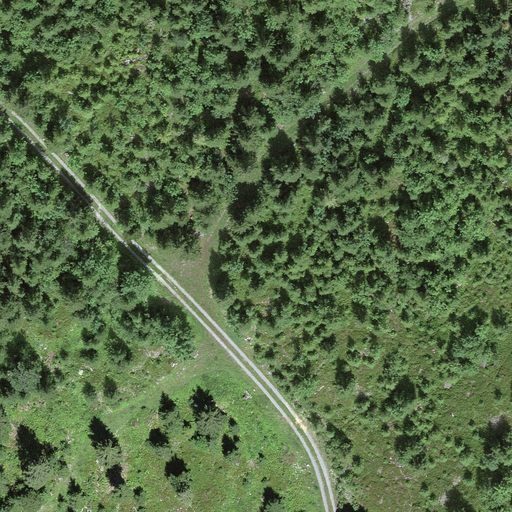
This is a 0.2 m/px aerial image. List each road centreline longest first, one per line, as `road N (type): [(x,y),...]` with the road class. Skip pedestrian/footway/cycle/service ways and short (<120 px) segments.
road 1 (track): [(459,0),(370,58),(303,115),(265,154),(183,274),(151,265),(0,110)]
road 2 (track): [(183,274),(218,336),(302,419),(329,511)]
